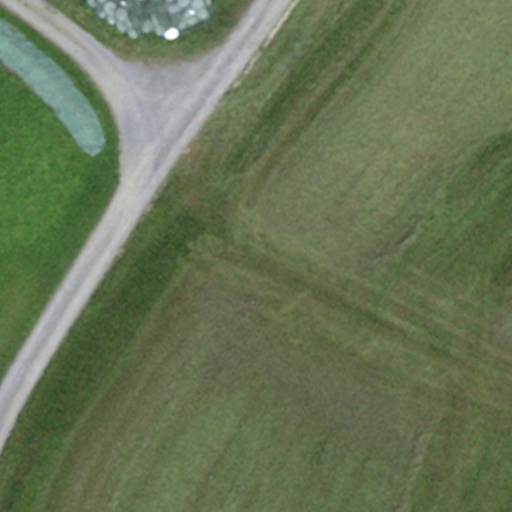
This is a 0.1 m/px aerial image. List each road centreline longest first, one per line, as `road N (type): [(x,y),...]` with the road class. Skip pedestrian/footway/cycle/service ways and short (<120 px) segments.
road 1 (track): [(0,453),(298,0)]
road 2 (track): [(158,204),(130,96),(14,0)]
